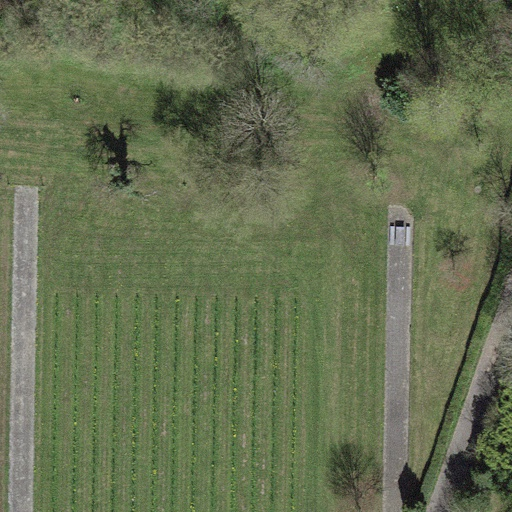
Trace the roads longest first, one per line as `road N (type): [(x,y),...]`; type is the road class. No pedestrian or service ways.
road 1 (track): [(17,195),(14,511)]
road 2 (residential): [(398,511),(401,210)]
road 3 (residential): [(511,297),(438,511)]
